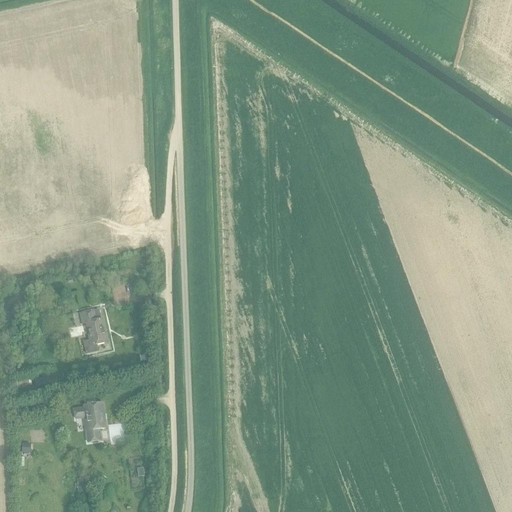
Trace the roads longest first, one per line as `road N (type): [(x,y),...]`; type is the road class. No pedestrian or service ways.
road 1 (unclassified): [(169,511),(166,241),(177,134)]
road 2 (unclassified): [(188,511),(177,134)]
road 3 (unclassified): [(177,134),(175,0)]
